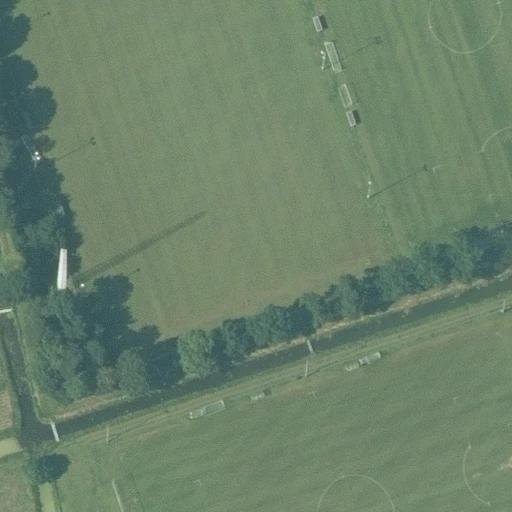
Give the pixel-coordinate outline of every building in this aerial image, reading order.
[(318,34),(323,32),(318,16),(312,18),(318,34)] [(352,129),(357,127),(351,111),(346,113),(352,129)] [(27,131),(32,129),(26,113),(21,115),(27,131)] [(59,220),(65,218),(59,202),(54,204),(59,220)] [(346,374),(358,370),(356,365),(344,369),(346,374)] [(251,402),(263,398),(262,393),(249,397),(251,402)]
